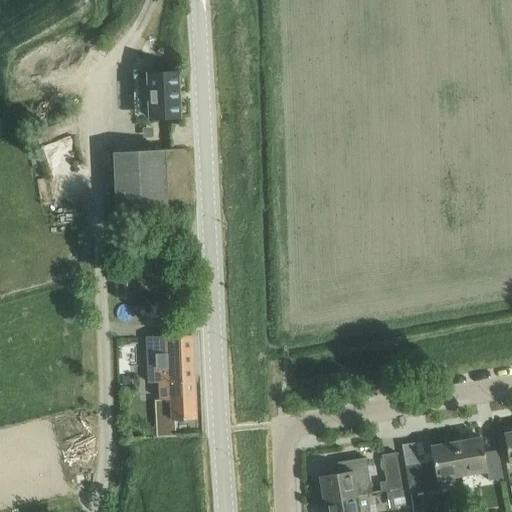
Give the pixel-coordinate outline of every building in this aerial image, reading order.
[(179,117),(177,74),(148,75),(150,119),(179,117)] [(116,208),(164,206),(161,151),(114,153),(116,208)] [(115,299),(116,300),(134,299),(133,266),(114,266),(115,299)] [(155,337),(146,337),(148,384),(158,384),(159,401),(154,401),(156,438),(176,437),(175,421),(196,420),(192,335),(168,336),(155,337)] [(456,442),(462,477),(487,473),(488,481),(503,478),(498,451),(484,453),(481,438),(456,442)] [(405,467),(410,495),(439,490),(437,482),(462,477),(456,442),(430,447),(433,462),(405,467)] [(386,482),(380,483),(381,492),(388,491),(402,489),(396,453),(382,456),(386,482)] [(319,477),(323,502),(357,496),(370,494),(365,459),(337,464),(339,474),(319,477)] [(402,490),(388,493),(391,508),(405,505),(402,490)] [(323,502),(324,511),(369,511),(367,495),(371,494),(370,494),(357,496),(323,502)]
